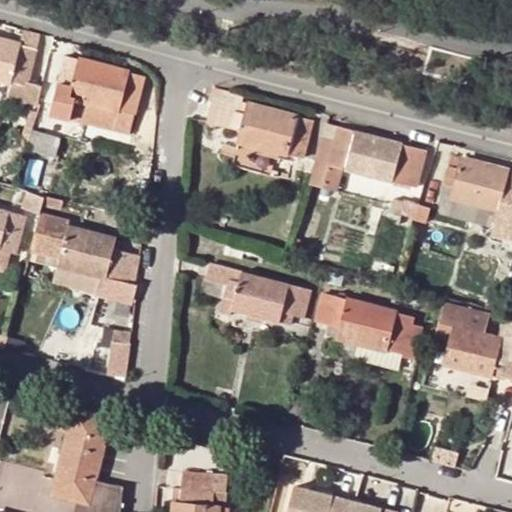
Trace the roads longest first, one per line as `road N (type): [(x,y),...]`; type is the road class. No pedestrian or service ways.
road 1 (residential): [(511,501),(152,407)]
road 2 (residential): [(152,407),(185,58)]
road 3 (residential): [(185,58),(511,143)]
road 4 (residential): [(511,48),(384,15),(210,0)]
road 5 (residential): [(0,6),(185,58)]
road 6 (residential): [(152,407),(0,364)]
